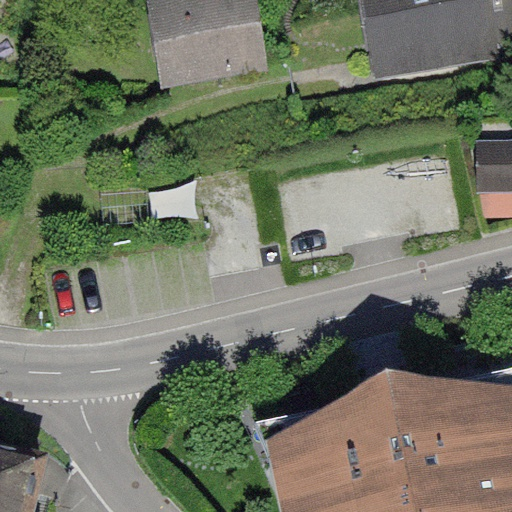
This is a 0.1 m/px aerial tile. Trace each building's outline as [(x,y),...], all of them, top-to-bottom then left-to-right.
[(502,0),(393,0),(406,70),(511,52),(502,0)] [(246,3),(181,13),(188,56),(169,59),(172,81),(256,68),(246,3)] [(511,151),(482,152),(483,194),(511,193),(511,151)] [(511,511),(511,405),(405,402),(282,461),(286,511),(511,511)] [(0,511),(37,511),(49,470),(0,457),(0,511)]
